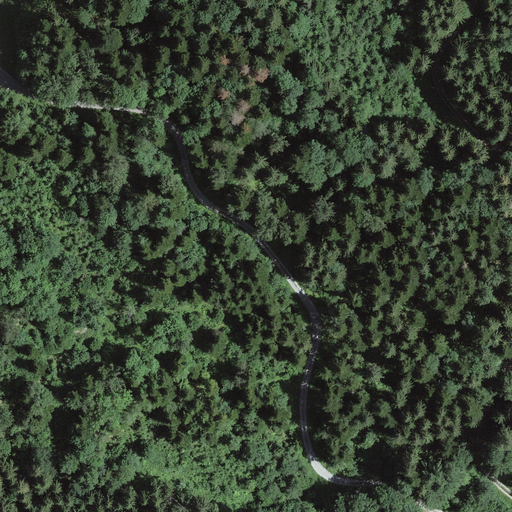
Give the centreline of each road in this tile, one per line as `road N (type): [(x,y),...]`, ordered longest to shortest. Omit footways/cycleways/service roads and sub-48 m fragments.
road 1 (track): [(438,511),(338,481),(314,465),(302,432),(302,382),(317,329),(307,304),(266,251),(196,198),(181,154),(137,111),(45,102),(0,81)]
road 2 (track): [(511,148),(481,134),(434,72),(435,54),(474,0)]
road 3 (track): [(511,489),(480,456),(477,441),(511,363)]
